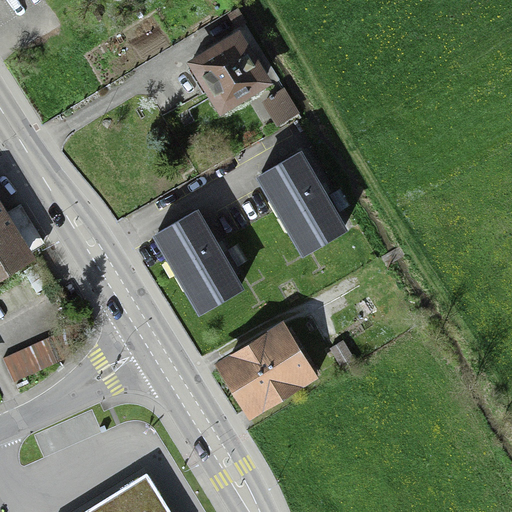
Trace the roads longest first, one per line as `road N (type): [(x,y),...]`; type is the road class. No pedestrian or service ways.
road 1 (primary): [(0,103),(153,349)]
road 2 (primary): [(153,349),(254,511)]
road 3 (residential): [(153,349),(0,432)]
